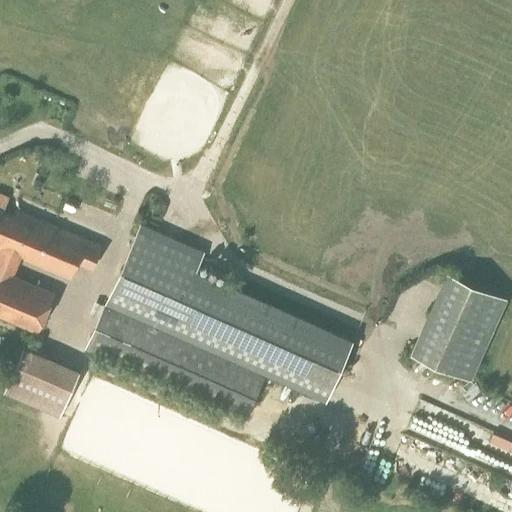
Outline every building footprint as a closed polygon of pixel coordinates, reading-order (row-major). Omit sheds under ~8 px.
[(15,184),(12,198),(25,201),(28,187),(15,184)] [(22,257),(47,267),(71,277),(77,262),(93,269),(103,244),(17,209),(15,215),(0,208),(0,239),(3,241),(1,247),(4,248),(22,256),(22,257)] [(143,223),(87,348),(246,419),(266,374),(329,402),(354,345),(196,274),(206,252),(143,223)] [(0,312),(39,330),(47,312),(56,294),(13,276),(22,257),(22,256),(4,248),(0,255),(0,312)] [(366,314),(382,318),(396,257),(381,253),(366,314)] [(453,275),(417,355),(474,380),(509,301),(453,275)] [(78,362),(71,359),(27,341),(10,384),(61,404),(78,362)] [(80,378),(55,450),(187,494),(197,464),(188,460),(188,458),(151,446),(158,424),(141,418),(148,397),(122,388),(120,392),(80,378)]
